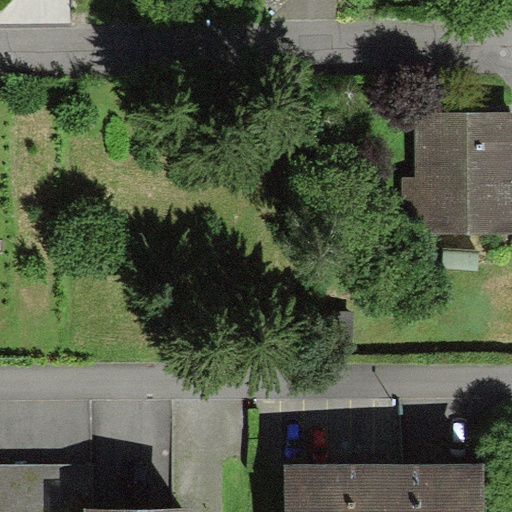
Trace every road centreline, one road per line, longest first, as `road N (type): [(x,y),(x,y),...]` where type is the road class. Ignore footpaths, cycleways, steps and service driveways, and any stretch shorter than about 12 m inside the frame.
road 1 (residential): [(511,48),(0,51)]
road 2 (residential): [(0,383),(511,381)]
